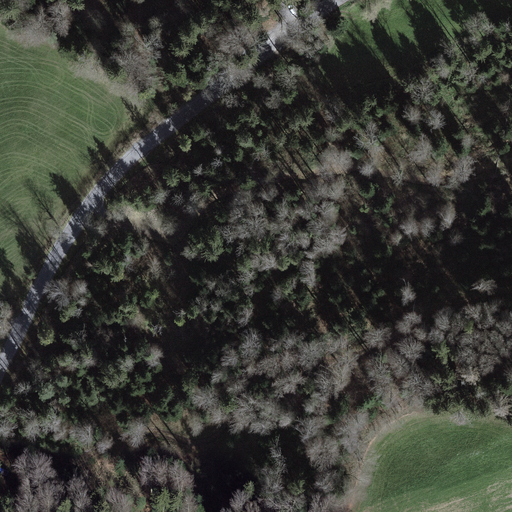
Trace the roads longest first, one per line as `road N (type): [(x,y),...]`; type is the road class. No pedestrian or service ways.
road 1 (track): [(0,469),(48,476),(146,429),(175,445),(223,435),(256,363),(340,360),(468,291),(511,289)]
road 2 (tertiary): [(0,370),(90,205),(323,0)]
road 3 (track): [(90,205),(125,226),(177,238),(209,197),(251,185),(339,170),(447,181),(511,166)]
